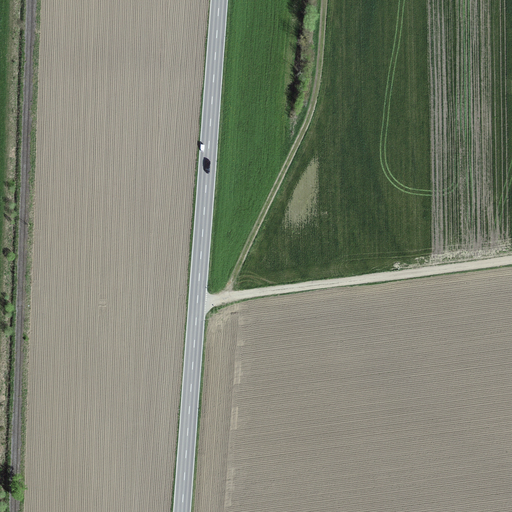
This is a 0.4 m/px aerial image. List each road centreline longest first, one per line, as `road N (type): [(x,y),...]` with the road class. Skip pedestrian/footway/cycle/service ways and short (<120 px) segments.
road 1 (tertiary): [(181,511),(219,0)]
road 2 (track): [(511,259),(197,301)]
road 3 (track): [(6,0),(0,228)]
